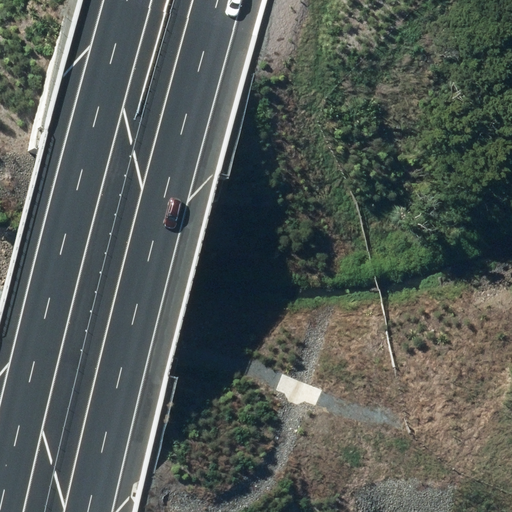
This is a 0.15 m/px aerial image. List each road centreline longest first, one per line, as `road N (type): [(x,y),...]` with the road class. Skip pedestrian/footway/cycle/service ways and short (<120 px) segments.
road 1 (motorway): [(222,0),(121,370),(91,511)]
road 2 (motorway): [(4,511),(133,0)]
road 3 (track): [(0,309),(389,428)]
